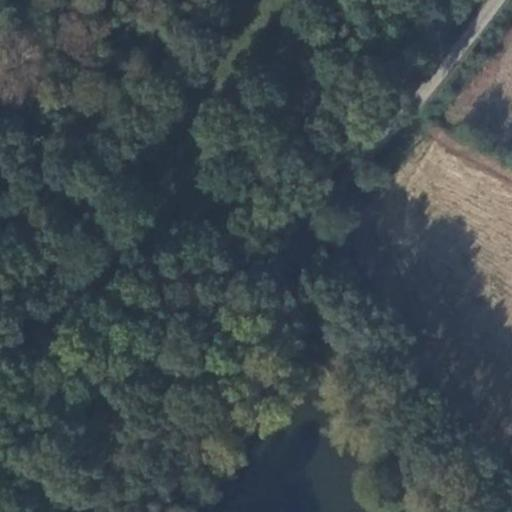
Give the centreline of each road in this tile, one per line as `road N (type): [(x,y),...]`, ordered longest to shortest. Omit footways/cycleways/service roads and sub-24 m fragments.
road 1 (residential): [(497,0),(413,109),(300,216),(333,344),(452,511)]
road 2 (track): [(62,511),(300,216)]
